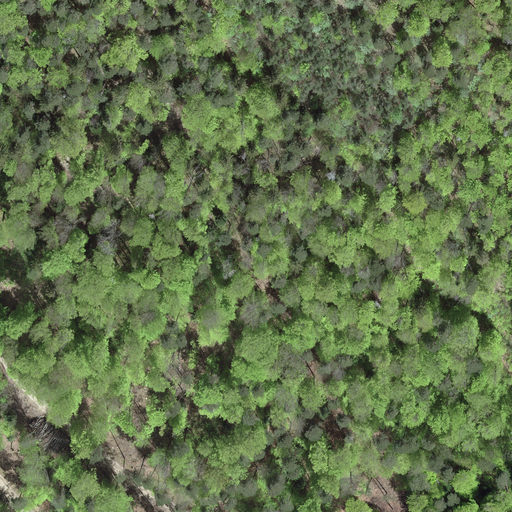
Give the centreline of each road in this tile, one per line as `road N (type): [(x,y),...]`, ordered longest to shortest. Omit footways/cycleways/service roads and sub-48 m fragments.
road 1 (track): [(156,81),(213,159),(246,254),(406,511)]
road 2 (track): [(511,348),(365,171),(251,56)]
road 3 (track): [(0,351),(57,420),(180,511)]
